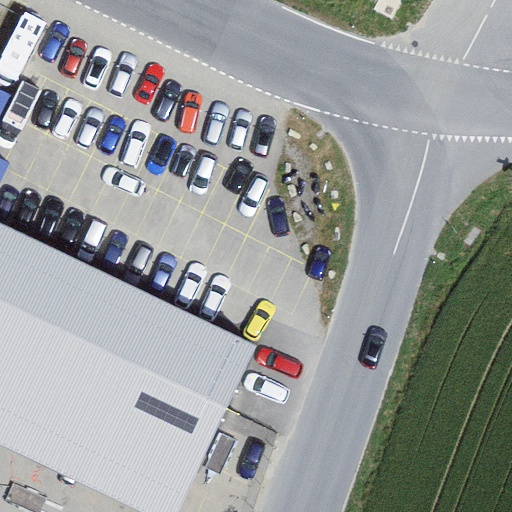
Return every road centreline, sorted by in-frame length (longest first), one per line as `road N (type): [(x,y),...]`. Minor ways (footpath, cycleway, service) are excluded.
road 1 (tertiary): [(433,105),(310,511)]
road 2 (tertiary): [(217,0),(433,105)]
road 3 (unknown): [(433,105),(500,0)]
